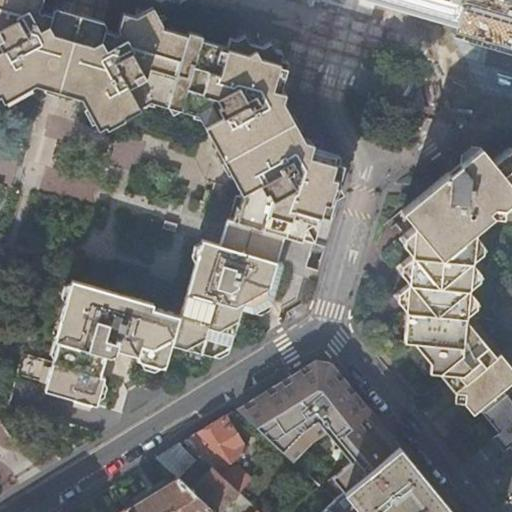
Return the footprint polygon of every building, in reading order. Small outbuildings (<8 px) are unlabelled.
[(0,0),(0,93),(34,76),(51,80),(86,90),(105,126),(140,107),(135,98),(142,94),(143,90),(167,97),(166,100),(185,105),(186,102),(208,109),(206,113),(246,187),(242,190),(232,221),(284,236),(314,244),(323,215),(328,216),(343,164),(308,153),(311,141),(307,139),(297,145),(291,133),(278,109),(273,99),(283,94),(284,89),(271,86),(281,51),(228,36),(223,52),(199,45),(201,35),(188,31),(185,40),(159,33),(162,23),(122,11),(117,27),(119,30),(113,33),(112,31),(81,22),(68,18),(53,13),(43,11),(40,12),(38,4),(41,4),(41,0),(0,0)] [(459,0),(380,0),(418,11),(453,21),(459,0)] [(511,0),(459,0),(453,21),(453,22),(450,34),(481,90),(511,98),(511,0)] [(478,164),(487,157),(478,146),(469,153),(448,171),(466,174),(478,164)] [(511,148),(509,148),(491,161),(509,184),(511,187),(511,148)] [(496,355),(494,352),(489,346),(465,318),(466,314),(479,302),(468,288),(468,285),(478,277),(469,266),(473,263),(471,260),(471,257),(485,245),(474,232),(474,229),(491,215),(502,215),(502,205),(509,199),(511,196),(511,187),(509,184),(491,161),(487,157),(478,164),(466,174),(448,171),(439,177),(401,209),(412,223),(412,226),(402,235),(409,245),(406,247),(410,251),(410,255),(396,266),(407,279),(407,282),(393,294),(404,307),(406,309),(403,339),(414,341),(430,359),(428,369),(439,371),(441,375),(448,369),(454,375),(458,381),(451,386),(473,413),(479,408),(480,409),(511,383),(511,382),(511,367),(509,364),(500,353),(496,355)] [(175,204),(168,202),(166,211),(175,213),(178,205),(175,204)] [(284,236),(232,221),(226,219),(218,243),(202,239),(179,316),(153,308),(154,305),(71,281),(54,340),(59,341),(44,390),(96,405),(104,377),(100,377),(106,356),(110,356),(116,352),(116,349),(136,355),(136,359),(164,367),(171,343),(212,355),(230,345),(241,307),(252,310),(272,300),(283,263),(277,261),(284,236)] [(172,225),(162,222),(160,231),(169,233),(172,225)] [(398,238),(406,247),(409,245),(402,235),(398,238)] [(482,274),(473,263),(469,266),(478,277),(482,274)] [(280,450),(300,469),(322,451),(335,441),(370,412),(330,363),(315,360),(236,409),(280,450)] [(447,381),(451,386),(458,381),(454,375),(448,369),(441,375),(447,381)] [(511,382),(511,383),(480,409),(497,430),(509,445),(511,448),(511,382)] [(370,412),(335,441),(349,461),(327,480),(338,494),(343,490),(398,446),(384,428),(370,412)] [(185,441),(213,467),(216,471),(246,450),(224,416),(185,441)] [(503,449),(509,445),(497,430),(490,434),(497,442),(503,449)] [(214,511),(219,511),(238,492),(216,471),(213,467),(207,472),(178,445),(157,458),(176,476),(214,511)] [(452,511),(398,446),(343,490),(361,511),(452,511)] [(291,478),(300,469),(280,450),(271,459),(291,478)] [(127,511),(214,511),(176,476),(125,508),(127,511)] [(319,511),(361,511),(343,490),(338,494),(335,497),(323,509),(319,511)]
